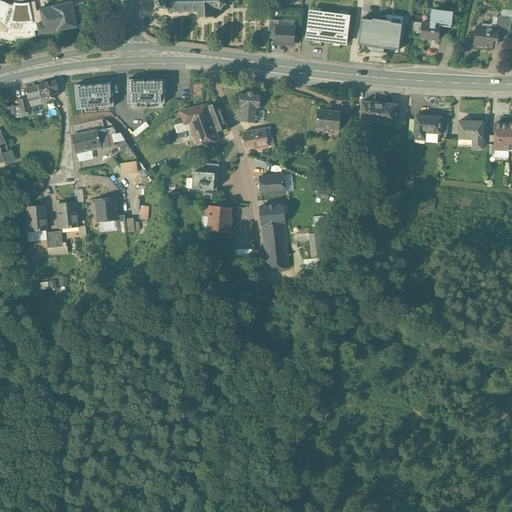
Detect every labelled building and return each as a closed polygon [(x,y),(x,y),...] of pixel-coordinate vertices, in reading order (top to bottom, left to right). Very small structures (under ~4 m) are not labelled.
[(57,0),(59,5),(51,7),(36,9),(34,2),(14,4),(0,1),(0,36),(13,40),(56,31),(75,27),(70,3),(69,0),(57,0)] [(156,0),(157,3),(157,8),(155,8),(155,10),(157,10),(157,12),(159,12),(159,10),(169,10),(169,11),(168,11),(168,13),(170,13),(170,15),(172,15),(172,13),(180,13),(180,15),(181,15),(181,13),(189,13),(189,15),(191,15),(191,13),(199,13),(199,17),(197,20),(198,21),(200,19),(213,19),(215,21),(216,20),(214,17),(214,10),(220,10),(221,12),(223,11),(222,9),(225,5),(227,7),(228,5),(226,4),(225,0),(156,0)] [(430,24),(422,23),(420,38),(438,40),(440,26),(450,27),(450,25),(452,25),(452,24),(453,14),(432,11),(431,22),(430,21),(430,22),(431,22),(430,24)] [(349,17),(310,12),(307,39),(346,44),(349,17)] [(511,20),(511,17),(501,16),(498,18),(496,29),(500,29),(499,33),(509,34),(511,20)] [(402,24),(362,19),(359,45),(399,50),(402,24)] [(278,21),(269,20),(268,38),(275,39),(276,27),(278,27),(278,21)] [(278,27),(276,27),(275,39),(275,44),(293,45),(295,28),(278,27)] [(496,29),(476,27),(474,45),(486,47),(487,48),(487,47),(493,47),(494,39),(498,39),(497,41),(498,41),(499,33),(500,29),(496,29)] [(145,80),(128,80),(128,104),(137,104),(137,102),(156,102),(156,104),(165,104),(165,79),(148,80),(148,82),(145,82),(145,80)] [(55,81),(37,86),(40,97),(40,100),(52,97),(59,96),(55,81)] [(95,86),(92,87),(92,84),(75,86),(77,110),(86,109),(86,107),(105,106),(105,108),(114,107),(112,82),(95,84),(95,86)] [(37,86),(25,89),(28,99),(40,97),(37,86)] [(261,94),(241,92),(240,107),(238,121),(258,123),(259,110),(261,94)] [(28,112),(25,98),(18,100),(21,114),(28,112)] [(387,106),(369,104),(370,103),(362,102),(360,122),(395,125),(397,105),(387,104),(387,106)] [(228,129),(218,104),(208,106),(218,132),(228,129)] [(207,106),(182,112),(188,132),(194,130),(198,145),(218,140),(215,133),(217,132),(207,106)] [(341,112),(318,110),(316,129),(339,131),(341,112)] [(441,118),(416,116),(415,127),(414,139),(425,140),(425,133),(440,134),(441,118)] [(483,122),(459,121),(459,126),(459,139),(473,140),(473,146),(473,149),(482,149),(483,122)] [(509,124),(495,124),(495,136),(494,150),(494,151),(509,151),(509,124)] [(105,129),(97,131),(101,148),(100,148),(100,149),(109,147),(106,136),(105,129)] [(266,129),(243,132),(246,147),(254,146),(254,149),(269,147),(266,129)] [(97,131),(72,136),(76,153),(100,148),(101,148),(97,131)] [(0,162),(3,161),(4,162),(5,165),(15,161),(11,150),(8,151),(1,133),(0,133),(0,162)] [(112,134),(106,136),(109,147),(114,146),(112,134)] [(459,139),(445,139),(443,150),(459,151),(459,146),(458,145),(459,139)] [(170,152),(151,160),(156,170),(174,162),(170,152)] [(276,158),(262,153),(260,159),(274,164),(276,158)] [(268,164),(255,160),(253,165),(266,170),(268,164)] [(121,162),(122,174),(138,173),(137,161),(121,162)] [(219,189),(219,172),(195,171),(195,177),(188,177),(188,188),(219,189)] [(284,175),(260,178),(262,195),(285,192),(284,175)] [(42,177),(25,178),(27,192),(43,190),(42,177)] [(115,198),(97,200),(99,222),(116,220),(117,220),(116,216),(115,198)] [(77,202),(58,204),(60,229),(79,227),(77,202)] [(44,205),(25,207),(28,232),(47,230),(44,205)] [(284,205),(260,206),(261,225),(285,223),(284,205)] [(230,210),(206,208),(205,217),(210,217),(209,229),(228,231),(229,225),(232,225),(233,218),(229,218),(230,210)] [(124,216),(116,216),(117,220),(116,220),(117,234),(126,234),(124,216)] [(285,223),(262,225),(265,264),(267,267),(289,269),(285,223)] [(324,228),(314,229),(317,258),(328,257),(324,228)] [(61,231),(54,232),(55,248),(63,247),(62,243),(61,231)] [(54,232),(47,233),(48,249),(55,248),(54,232)] [(63,247),(55,248),(56,255),(56,256),(68,255),(67,247),(66,247),(66,243),(62,243),(63,247)] [(251,250),(240,250),(240,261),(251,262),(251,250)] [(5,258),(0,259),(0,271),(8,269),(5,258)] [(328,258),(303,262),(304,272),(316,271),(329,270),(328,258)]
